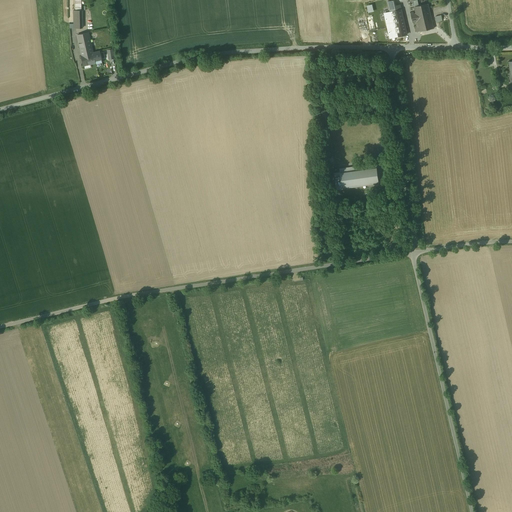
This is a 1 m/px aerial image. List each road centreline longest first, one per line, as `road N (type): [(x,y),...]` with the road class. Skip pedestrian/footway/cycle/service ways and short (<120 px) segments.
road 1 (residential): [(0,325),(128,294),(412,251)]
road 2 (residential): [(392,49),(207,51),(0,106)]
road 3 (unclassified): [(412,251),(471,511)]
road 4 (unclassified): [(392,49),(412,251)]
